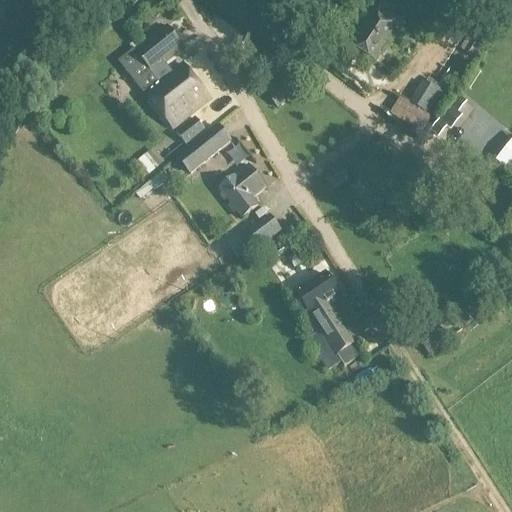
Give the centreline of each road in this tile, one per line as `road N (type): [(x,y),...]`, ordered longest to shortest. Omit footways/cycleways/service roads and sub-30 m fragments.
road 1 (residential): [(503,511),(201,26)]
road 2 (track): [(210,0),(245,17),(376,118),(293,179)]
